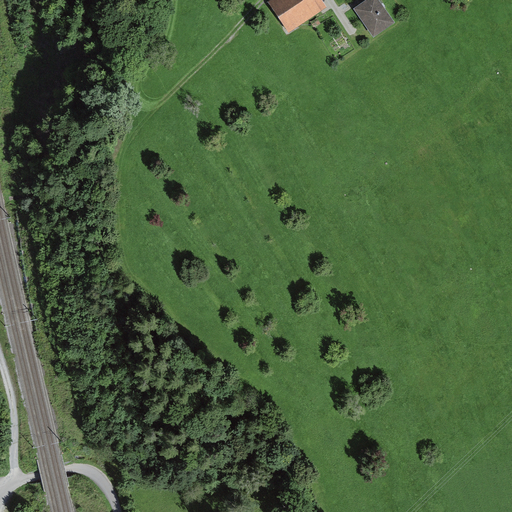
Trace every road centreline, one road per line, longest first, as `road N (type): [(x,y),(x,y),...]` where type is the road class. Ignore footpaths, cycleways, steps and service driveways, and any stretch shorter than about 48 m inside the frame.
road 1 (track): [(270,0),(158,106)]
road 2 (track): [(0,489),(15,482),(12,397),(0,357)]
road 3 (unclassified): [(15,482),(89,472),(117,511)]
